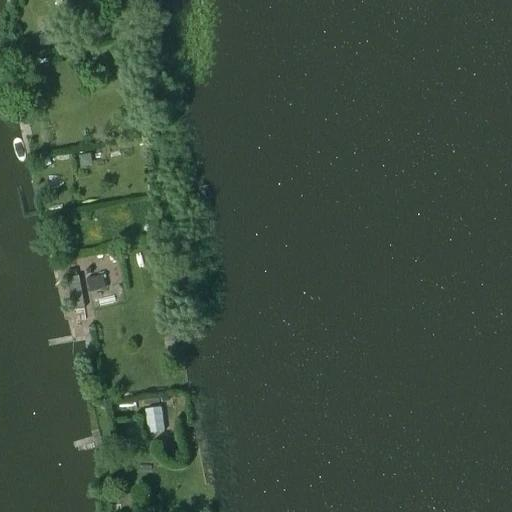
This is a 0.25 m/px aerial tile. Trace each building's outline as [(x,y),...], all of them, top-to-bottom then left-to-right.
[(49,35),(39,36),(40,47),(51,45),(49,35)] [(137,70),(122,73),(126,89),(141,85),(137,70)] [(79,156),(81,168),(89,167),(92,162),(91,154),(79,156)] [(40,159),(42,167),(51,165),(50,157),(40,159)] [(102,275),(86,280),(89,292),(106,288),(102,275)] [(73,310),(84,308),(78,277),(66,279),(73,310)] [(161,406),(145,408),(148,434),(165,431),(161,406)]
